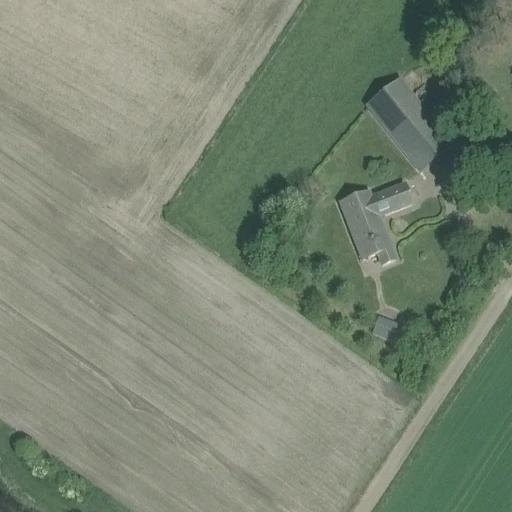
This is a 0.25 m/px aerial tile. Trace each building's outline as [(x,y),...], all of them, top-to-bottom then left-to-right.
[(408,158),(440,133),(400,83),(368,108),(408,158)] [(425,107),(441,126),(456,113),(440,94),(425,107)] [(385,193),(370,199),(369,196),(341,207),(355,244),(362,262),(377,256),(382,268),(395,263),(378,220),(412,207),(404,186),(385,193)] [(314,265),(307,271),(314,278),(321,271),(314,265)] [(379,322),(374,336),(399,346),(405,331),(379,322)]
